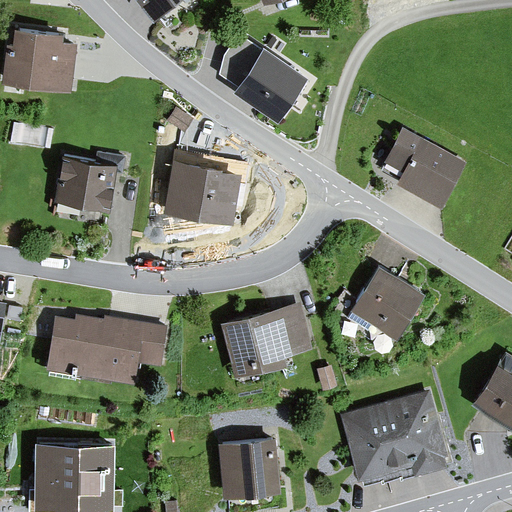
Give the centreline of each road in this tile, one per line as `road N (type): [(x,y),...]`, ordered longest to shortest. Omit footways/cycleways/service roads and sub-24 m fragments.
road 1 (residential): [(0,260),(171,285),(233,277),(278,262),(308,238),(330,201),(327,184)]
road 2 (unclassified): [(83,0),(240,127),(327,184)]
road 3 (unclassified): [(327,184),(511,301)]
